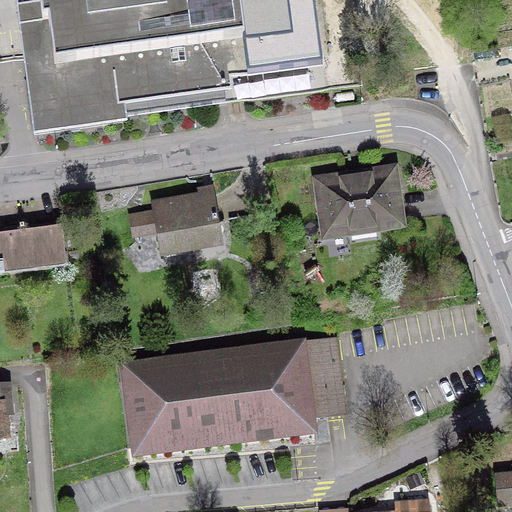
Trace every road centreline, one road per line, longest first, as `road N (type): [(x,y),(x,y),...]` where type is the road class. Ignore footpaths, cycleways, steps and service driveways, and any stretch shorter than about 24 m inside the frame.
road 1 (residential): [(489,248),(452,155),(433,135),(400,125),(0,185)]
road 2 (residential): [(511,408),(339,488),(129,511)]
road 3 (residential): [(43,511),(33,372),(0,375)]
